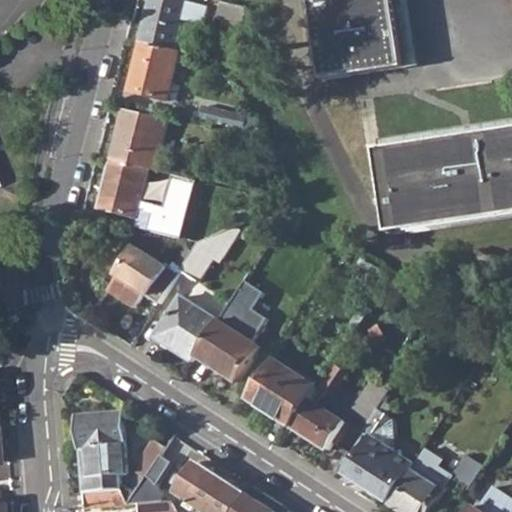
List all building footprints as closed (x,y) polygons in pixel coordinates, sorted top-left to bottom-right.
[(151,0),(142,43),(178,52),(186,20),(206,25),(209,10),(167,0),(151,0)] [(309,0),(322,80),(404,67),(393,0),(309,0)] [(393,0),(404,67),(418,65),(407,0),(393,0)] [(251,10),(225,3),(222,18),(247,25),(251,10)] [(129,92),(170,102),(182,53),(178,52),(142,43),(129,92)] [(241,53),(222,48),(220,60),(239,64),(241,53)] [(204,119),(266,134),(260,119),(206,107),(204,119)] [(150,170),(157,171),(168,123),(124,112),(112,160),(150,170)] [(511,130),(380,151),(393,236),(511,217),(511,130)] [(138,218),(139,216),(143,196),(150,170),(112,160),(101,209),(138,218)] [(155,199),(143,196),(139,216),(150,219),(155,199)] [(189,241),(200,244),(245,224),(239,210),(207,224),(190,233),(189,241)] [(218,256),(200,244),(182,272),(200,283),(218,256)] [(146,295),(150,298),(169,271),(137,249),(118,277),(120,278),(146,295)] [(375,278),(389,287),(395,277),(381,268),(375,278)] [(178,277),(169,271),(150,298),(160,305),(178,277)] [(146,295),(120,278),(113,289),(139,306),(146,295)] [(248,280),(227,319),(261,338),(272,317),(259,310),(269,291),(248,280)] [(173,349),(194,363),(198,358),(221,321),(184,297),(161,333),(176,343),(173,349)] [(198,358),(239,384),(262,349),(221,321),(198,358)] [(253,402),(295,429),(313,401),(321,389),(279,362),(253,402)] [(334,396),(353,374),(342,364),(323,386),(334,396)] [(295,429),(329,451),(347,423),(313,401),(295,429)] [(348,476),(390,503),(411,471),(415,465),(388,447),(396,434),(392,419),(378,410),(363,432),(373,438),(348,476)] [(87,495),(124,492),(122,477),(130,476),(125,414),(81,417),(87,495)] [(141,465),(146,468),(153,472),(168,449),(156,442),(141,465)] [(193,511),(196,506),(204,511),(238,511),(248,496),(199,463),(177,495),(189,502),(184,507),(192,511),(193,511)] [(146,468),(140,476),(148,481),(149,478),(153,472),(146,468)] [(431,511),(444,491),(411,471),(390,503),(403,511),(431,511)] [(135,493),(124,492),(130,506),(148,481),(140,476),(135,484),(135,493)] [(141,506),(165,503),(164,495),(156,483),(149,478),(148,481),(130,506),(141,506)] [(87,495),(88,510),(130,506),(124,492),(87,495)] [(272,511),(248,496),(238,511),(272,511)] [(165,503),(141,506),(141,511),(176,511),(172,503),(165,503)]
